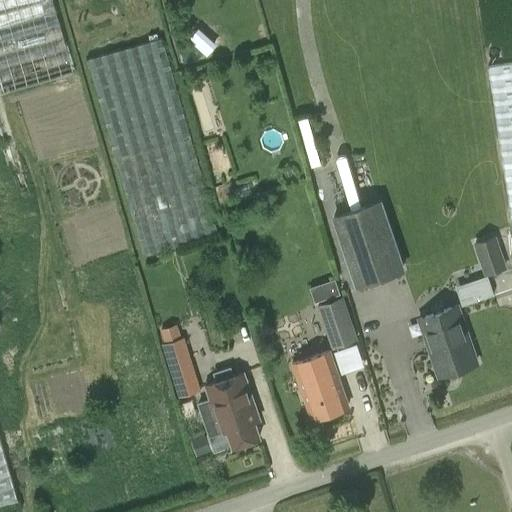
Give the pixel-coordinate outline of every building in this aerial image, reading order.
[(0,0),(0,94),(73,73),(66,51),(51,0),(0,0)] [(183,112),(162,38),(86,60),(114,152),(129,208),(143,256),(184,245),(218,234),(199,164),(183,112)] [(511,62),(487,67),(511,228),(511,62)] [(335,214),(358,285),(403,270),(380,200),(335,214)] [(476,243),(486,273),(505,267),(495,236),(476,243)] [(463,305),(494,294),(488,276),(457,287),(463,305)] [(358,339),(342,298),(317,306),(332,349),(358,339)] [(457,305),(419,318),(439,375),(477,362),(457,305)] [(200,390),(188,351),(183,337),(182,337),(167,342),(162,344),(166,358),(179,398),(200,390)] [(329,351),(292,363),(311,419),(348,406),(329,351)] [(259,420),(243,372),(232,376),(229,368),(213,373),(216,382),(205,385),(210,400),(198,404),(209,436),(226,430),(232,447),(234,446),(238,448),(244,446),(246,442),(259,438),(254,422),(259,420)] [(0,505),(18,500),(11,478),(0,440),(0,505)]
